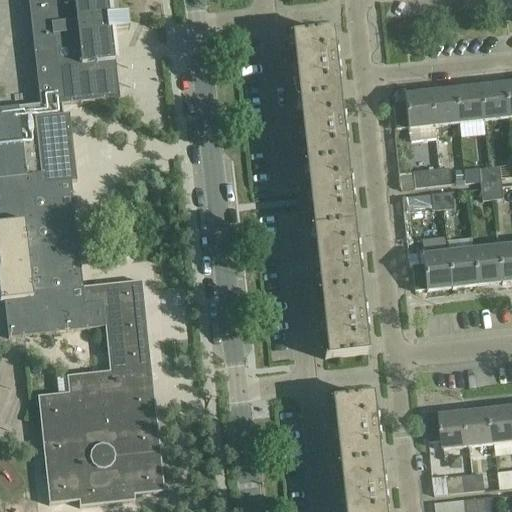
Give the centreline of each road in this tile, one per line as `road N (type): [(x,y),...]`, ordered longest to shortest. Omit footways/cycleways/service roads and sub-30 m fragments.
road 1 (residential): [(249,511),(194,0)]
road 2 (residential): [(391,358),(361,78)]
road 3 (residential): [(408,511),(391,358)]
road 4 (residential): [(511,60),(361,78)]
road 5 (residential): [(511,345),(391,358)]
